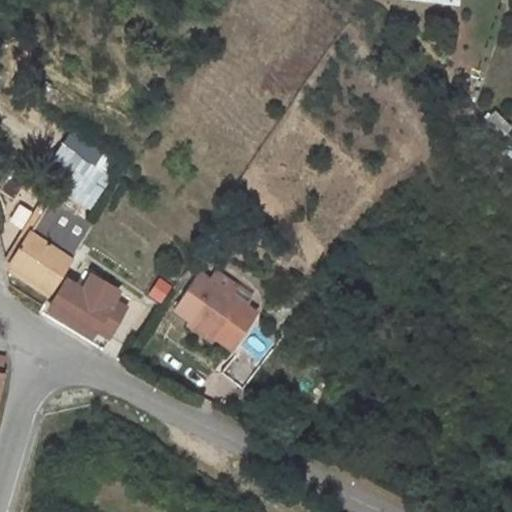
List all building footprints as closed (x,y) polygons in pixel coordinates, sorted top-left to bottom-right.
[(94,181),(102,163),(64,146),(46,187),(93,208),(103,185),(94,181)] [(4,197),(31,207),(36,194),(9,184),(4,197)] [(14,205),(7,222),(23,228),(29,211),(14,205)] [(81,240),(38,213),(12,255),(14,260),(53,287),(81,240)] [(51,306),(90,330),(118,282),(95,268),(86,284),(70,274),(51,306)] [(216,287),(193,273),(187,281),(177,275),(154,313),(171,322),(168,327),(193,342),(198,334),(212,341),(225,318),(213,311),(219,301),(210,296),(216,287)] [(257,343),(234,329),(218,357),(241,371),(257,343)] [(0,402),(12,364),(0,359),(0,402)]
